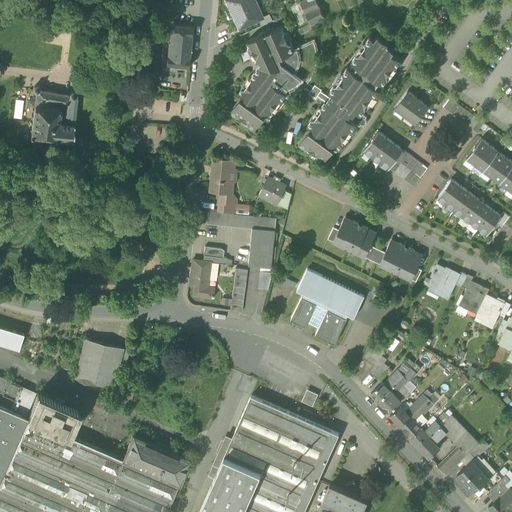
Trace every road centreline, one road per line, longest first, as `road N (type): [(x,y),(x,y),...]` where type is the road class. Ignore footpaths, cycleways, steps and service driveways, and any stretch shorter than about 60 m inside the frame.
road 1 (residential): [(173,315),(243,325),(308,350),(463,511)]
road 2 (residential): [(195,123),(482,264),(511,287)]
road 3 (unclassified): [(195,123),(173,315)]
road 4 (unclassified): [(0,297),(36,307),(173,315)]
road 5 (unclassified): [(207,0),(195,123)]
